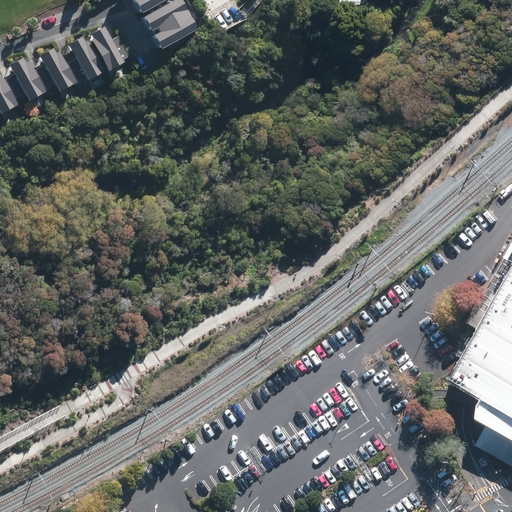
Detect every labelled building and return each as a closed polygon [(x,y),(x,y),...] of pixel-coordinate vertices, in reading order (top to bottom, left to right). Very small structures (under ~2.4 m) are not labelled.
[(130,0),(126,3),(135,18),(165,0),(130,0)] [(174,0),(172,0),(137,21),(144,34),(150,31),(153,35),(146,39),(155,54),(194,32),(174,0)] [(224,9),(213,16),(220,29),(231,22),(224,9)] [(86,37),(89,41),(87,43),(104,74),(121,65),(120,63),(128,58),(117,38),(108,42),(101,29),(86,37)] [(85,42),(81,44),(79,40),(65,47),(73,62),(67,65),(77,85),(83,82),(84,83),(102,74),(85,42)] [(56,53),(52,55),(50,51),(36,58),(41,68),(33,72),(43,92),(51,88),(55,95),(73,86),(56,53)] [(26,63),(22,65),(20,61),(6,68),(11,77),(3,81),(13,101),(21,97),(25,104),(42,96),(26,63)] [(0,79),(0,115),(14,108),(0,79)] [(511,280),(453,386),(467,394),(483,403),(479,411),(478,421),(511,440),(511,280)] [(92,399),(83,381),(65,389),(74,407),(92,399)] [(53,398),(45,403),(57,421),(65,415),(53,398)]
